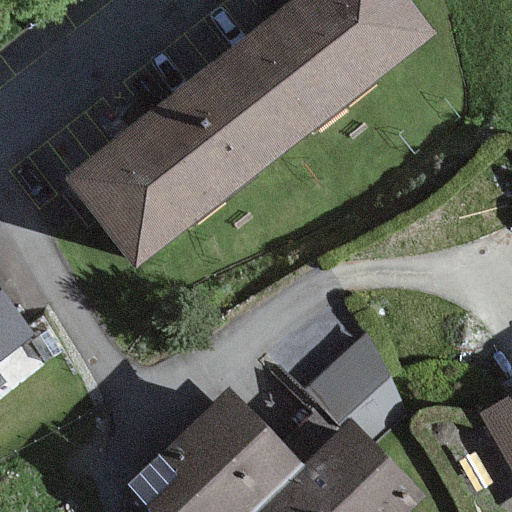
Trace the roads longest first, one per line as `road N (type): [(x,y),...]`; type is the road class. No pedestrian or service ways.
road 1 (residential): [(0,207),(60,320),(99,374),(123,390),(154,394),(259,315),(338,281),(398,274),(461,282),(497,294),(511,320)]
road 2 (unclassified): [(150,0),(0,116)]
